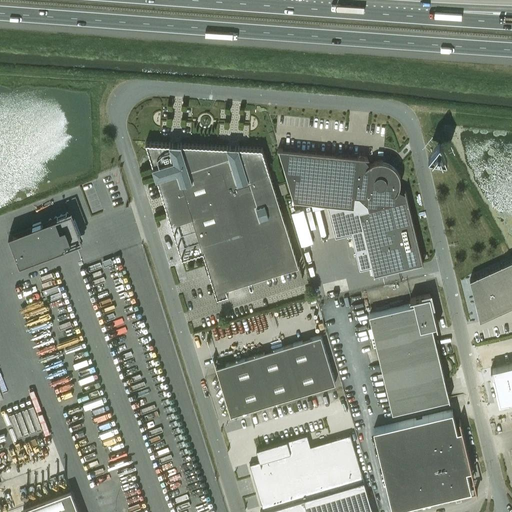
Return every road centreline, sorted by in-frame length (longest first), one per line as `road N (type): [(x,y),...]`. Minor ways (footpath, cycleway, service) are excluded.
road 1 (unclassified): [(240,511),(117,122),(117,106),(139,88),(388,108),(408,119),(504,511)]
road 2 (motorway): [(0,14),(511,50)]
road 3 (motorway): [(441,18),(181,0)]
